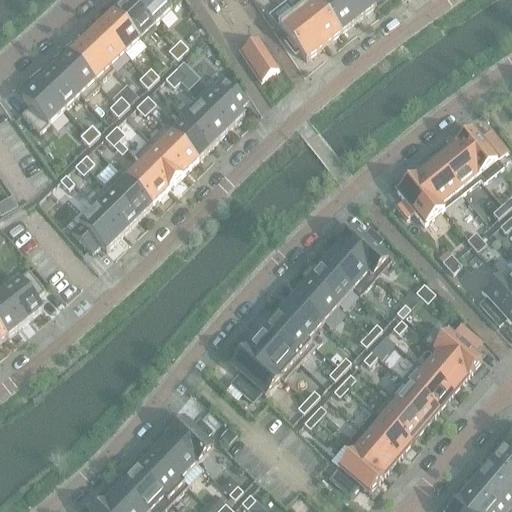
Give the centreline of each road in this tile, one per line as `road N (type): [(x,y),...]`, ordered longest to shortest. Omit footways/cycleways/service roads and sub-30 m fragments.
road 1 (residential): [(48,511),(279,258),(353,192)]
road 2 (residential): [(295,122),(0,393)]
road 3 (residential): [(511,359),(353,192)]
road 4 (residential): [(353,192),(511,64)]
road 5 (residential): [(447,0),(315,105)]
road 6 (residential): [(295,122),(263,107),(191,0)]
road 7 (residential): [(404,511),(511,397)]
road 8 (residential): [(315,105),(245,0)]
